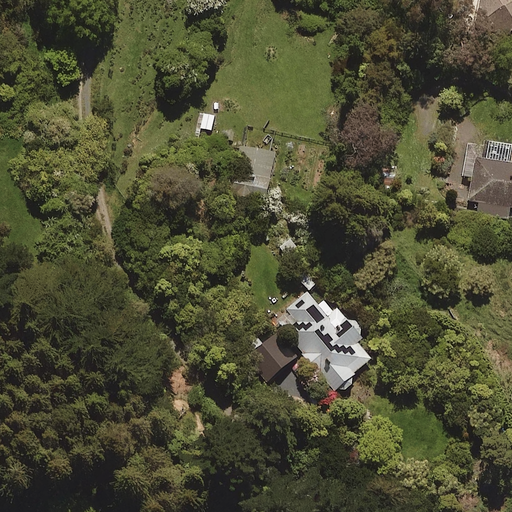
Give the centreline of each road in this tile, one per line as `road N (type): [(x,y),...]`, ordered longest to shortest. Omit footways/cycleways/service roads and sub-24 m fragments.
road 1 (track): [(100,0),(84,76),(110,240),(186,361),(318,511)]
road 2 (track): [(0,297),(112,354),(295,511)]
